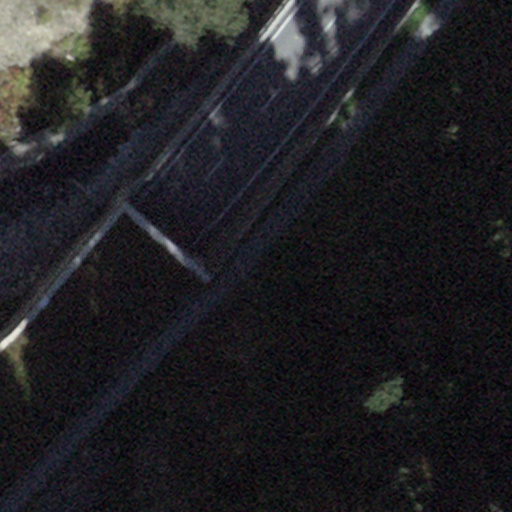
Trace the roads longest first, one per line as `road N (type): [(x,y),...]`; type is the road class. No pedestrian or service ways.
road 1 (track): [(8,511),(340,147),(453,0)]
road 2 (primary): [(352,0),(160,239),(0,416)]
